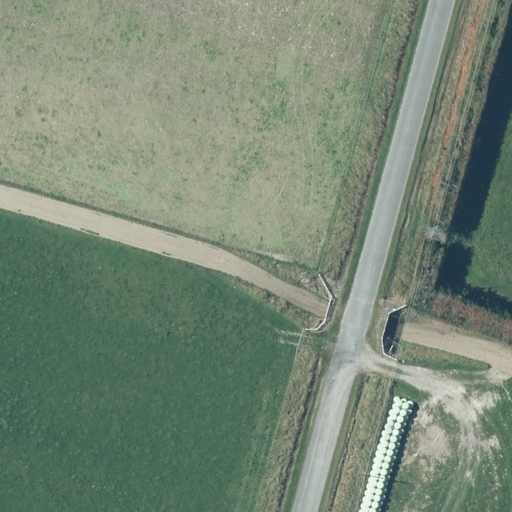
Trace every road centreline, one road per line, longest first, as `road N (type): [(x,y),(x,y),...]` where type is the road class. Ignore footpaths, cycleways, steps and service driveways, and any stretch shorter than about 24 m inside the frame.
road 1 (track): [(511,364),(325,310),(229,263),(0,195)]
road 2 (unclassified): [(442,0),(303,511)]
